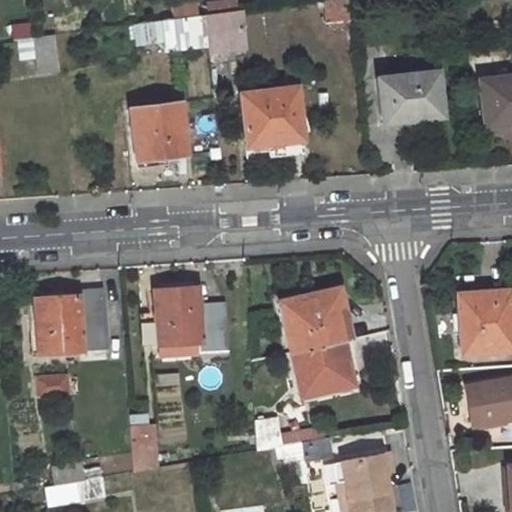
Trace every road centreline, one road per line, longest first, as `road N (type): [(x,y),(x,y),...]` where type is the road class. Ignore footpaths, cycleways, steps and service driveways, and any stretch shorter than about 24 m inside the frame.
road 1 (unclassified): [(0,242),(393,211)]
road 2 (residential): [(393,211),(438,511)]
